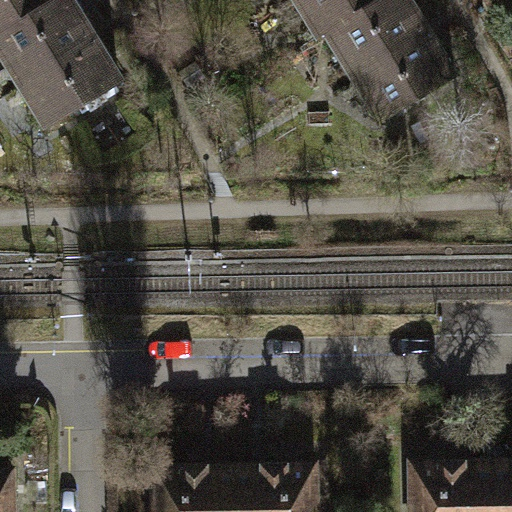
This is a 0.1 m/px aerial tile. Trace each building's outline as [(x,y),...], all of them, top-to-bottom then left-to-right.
[(0,49),(20,82),(93,37),(70,0),(56,0),(0,34),(0,49)] [(0,0),(0,34),(56,0),(0,0)] [(298,0),(321,36),(327,32),(378,0),(298,0)] [(354,74),(426,29),(408,0),(378,0),(327,32),(354,74)] [(426,29),(354,74),(382,120),(455,75),(426,29)] [(93,37),(20,82),(49,128),(122,83),(93,37)] [(511,511),(511,460),(493,461),(493,511),(511,511)] [(414,511),(493,511),(493,461),(413,462),(414,511)] [(315,511),(314,464),(235,466),(235,511),(315,511)] [(155,511),(235,511),(235,466),(155,468),(155,511)] [(12,511),(12,471),(0,470),(0,511),(12,511)]
